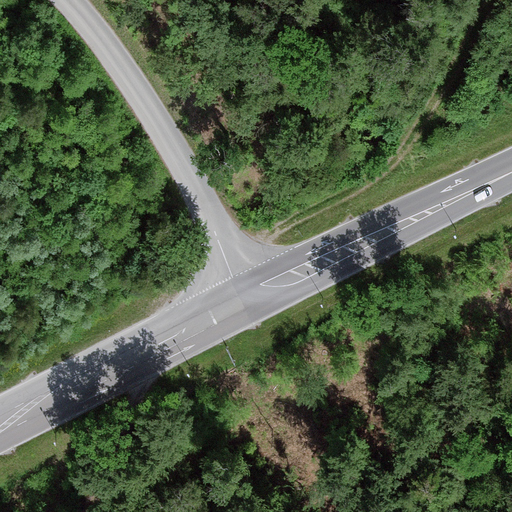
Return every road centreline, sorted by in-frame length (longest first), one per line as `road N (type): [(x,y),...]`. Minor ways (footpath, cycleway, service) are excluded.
road 1 (track): [(493,0),(393,174),(230,261)]
road 2 (unclassified): [(249,301),(184,170),(69,0)]
road 3 (primary): [(249,301),(511,169)]
road 4 (primary): [(0,432),(249,301)]
road 5 (track): [(135,360),(141,396),(85,511)]
